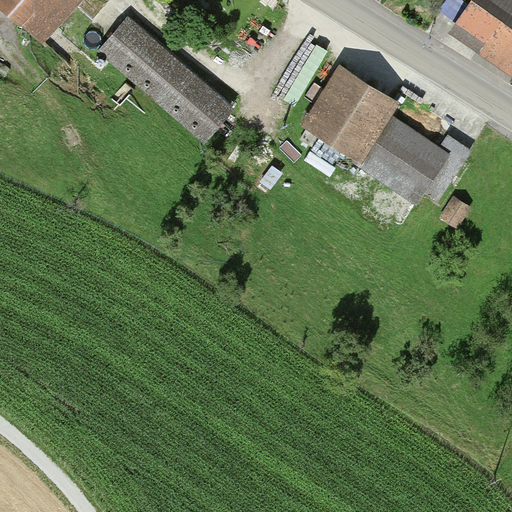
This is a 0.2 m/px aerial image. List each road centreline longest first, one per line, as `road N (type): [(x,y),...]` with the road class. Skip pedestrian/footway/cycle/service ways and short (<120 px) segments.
road 1 (tertiary): [(325,0),(511,117)]
road 2 (track): [(84,511),(0,426)]
